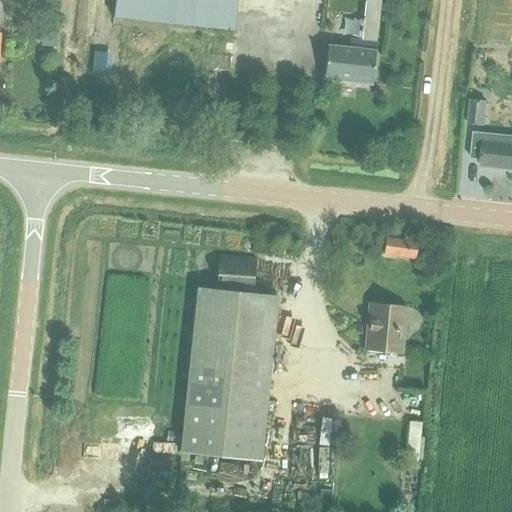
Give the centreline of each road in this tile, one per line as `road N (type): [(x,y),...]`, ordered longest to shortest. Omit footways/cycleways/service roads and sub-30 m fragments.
road 1 (tertiary): [(511,221),(42,174)]
road 2 (unclassified): [(8,511),(42,174)]
